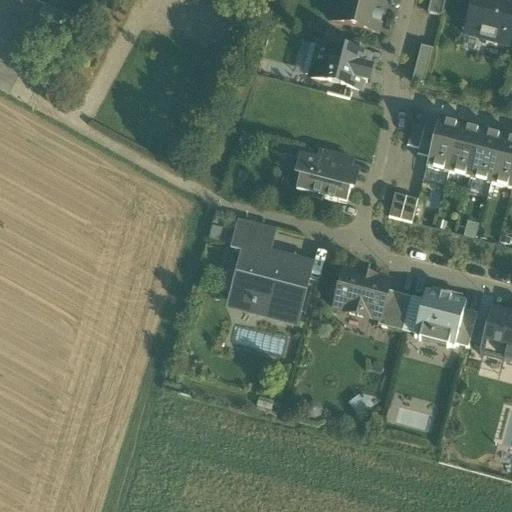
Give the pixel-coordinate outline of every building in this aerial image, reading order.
[(359,2),(352,0),(336,0),(331,24),(377,36),(384,8),(359,2)] [(445,0),(431,0),(428,15),(441,19),(445,0)] [(511,32),(511,4),(495,0),(474,0),(467,31),(483,35),(481,42),(508,49),(511,32)] [(64,18),(45,7),(39,17),(58,28),(64,18)] [(324,49),(356,58),(359,46),(327,38),(324,49)] [(356,58),(318,48),(310,80),(361,93),(369,61),(356,58)] [(432,52),(421,49),(412,84),(423,86),(432,52)] [(461,129),(438,123),(429,160),(426,170),(448,176),(461,129)] [(424,129),(413,126),(407,149),(418,152),(423,134),(424,129)] [(482,135),(461,129),(448,176),(470,182),(482,135)] [(435,137),(423,134),(418,152),(417,157),(429,160),(435,137)] [(503,140),(482,135),(470,182),(491,187),(503,140)] [(511,142),(503,140),(491,187),(511,192),(511,142)] [(350,161),(321,154),(318,165),(347,173),(350,161)] [(318,165),(302,161),(298,178),(300,179),(296,193),(309,197),(308,201),(321,204),(322,200),(346,207),(350,192),(352,193),(357,176),(318,165)] [(406,200),(394,197),(388,220),(400,223),(406,200)] [(417,203),(406,200),(400,223),(411,226),(417,203)] [(274,236),(239,227),(233,251),(245,255),(246,253),(268,259),(274,236)] [(268,259),(246,253),(245,255),(233,299),(252,304),(249,315),(294,327),(307,280),(291,276),(293,266),(268,259)] [(375,281),(360,277),(359,278),(344,273),(334,312),(344,315),(344,316),(369,322),(369,321),(379,324),(380,324),(388,294),(390,286),(375,282),(375,281)] [(411,300),(388,294),(380,324),(379,324),(378,329),(402,335),(411,300)] [(461,304),(430,296),(430,295),(425,294),(413,340),(419,342),(418,343),(447,351),(448,349),(454,351),(455,348),(464,314),(466,305),(461,303),(461,304)] [(478,357),(511,365),(511,316),(490,311),(478,357)] [(477,317),(464,314),(455,348),(468,352),(477,317)]
